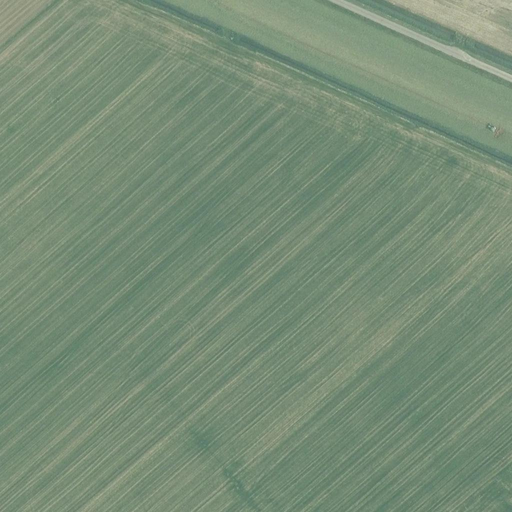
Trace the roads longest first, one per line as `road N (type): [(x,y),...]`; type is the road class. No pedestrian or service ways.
road 1 (unclassified): [(511,77),(339,0)]
road 2 (track): [(198,0),(221,20),(221,44),(334,96)]
